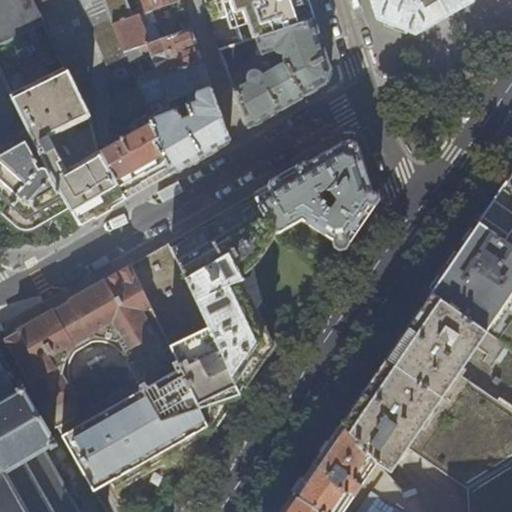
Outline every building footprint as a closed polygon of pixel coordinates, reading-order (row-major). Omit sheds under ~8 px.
[(0,0),(0,42),(44,22),(33,0),(0,0)] [(62,0),(33,0),(44,22),(66,68),(82,101),(96,94),(86,72),(88,60),(62,0)] [(105,0),(76,0),(116,89),(137,79),(136,76),(130,63),(126,52),(115,24),(105,0)] [(140,0),(125,5),(123,0),(105,0),(115,24),(153,9),(179,0),(140,0)] [(206,0),(207,2),(213,21),(233,13),(244,42),(255,38),(316,19),(312,7),(309,0),(206,0)] [(372,0),(378,17),(416,32),(431,23),(460,7),(471,0),(372,0)] [(126,52),(164,38),(159,24),(153,9),(115,24),(126,52)] [(328,56),(316,19),(255,38),(260,51),(262,56),(275,52),(279,55),(283,54),(282,61),(261,73),(256,72),(252,73),(248,76),(247,81),(234,88),(248,128),(297,100),(308,94),(327,83),(332,69),(328,56)] [(164,38),(126,52),(130,63),(152,56),(153,61),(155,60),(158,68),(136,76),(137,79),(138,83),(202,61),(197,47),(191,29),(164,38)] [(138,83),(142,92),(165,84),(169,94),(197,84),(199,88),(210,84),(205,70),(202,61),(138,83)] [(89,116),(82,101),(66,68),(12,94),(50,172),(70,207),(81,224),(103,212),(126,199),(99,152),(67,169),(50,136),(89,116)] [(196,98),(151,115),(153,120),(173,172),(203,155),(231,139),(221,113),(215,97),(210,84),(199,88),(196,94),(196,98)] [(133,132),(99,152),(126,199),(151,184),(173,172),(153,120),(139,128),(135,120),(129,124),(133,132)] [(0,210),(16,225),(36,227),(47,220),(70,207),(50,172),(47,169),(43,167),(39,166),(36,168),(33,160),(35,159),(25,139),(0,153),(0,210)] [(295,170),(255,193),(258,198),(279,233),(304,218),(340,243),(343,243),(362,216),(373,200),(373,196),(359,151),(358,148),(343,143),(295,170)] [(511,193),(508,180),(476,227),(453,260),(431,293),(487,331),(511,293),(511,193)] [(261,255),(279,233),(258,198),(194,234),(171,248),(242,392),(265,358),(274,344),(252,296),(244,299),(236,282),(239,281),(237,277),(242,273),(261,255)] [(151,253),(131,264),(172,347),(178,359),(213,434),(228,412),(242,392),(171,248),(168,243),(151,253)] [(17,332),(7,338),(46,406),(75,390),(63,370),(71,347),(98,332),(122,338),(139,365),(172,347),(131,264),(63,304),(16,330),(17,332)] [(385,471),(458,373),(487,331),(431,293),(406,329),(365,388),(334,434),(374,464),(385,471)] [(0,511),(80,511),(44,449),(55,443),(24,388),(20,389),(0,352),(0,511)] [(198,456),(213,434),(178,359),(56,424),(92,487),(110,478),(116,488),(147,471),(177,455),(187,473),(198,456)] [(426,511),(511,511),(511,409),(458,373),(385,471),(402,491),(417,486),(426,511)] [(321,453),(291,494),(312,511),(426,511),(417,486),(402,491),(385,471),(374,464),(334,434),(321,453)] [(284,507),(280,511),(312,511),(291,494),(284,507)]
